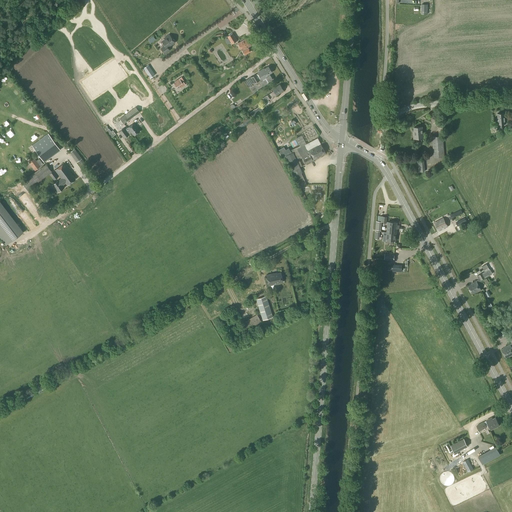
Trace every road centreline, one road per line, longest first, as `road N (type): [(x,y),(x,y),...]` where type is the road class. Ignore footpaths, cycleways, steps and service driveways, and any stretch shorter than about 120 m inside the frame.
road 1 (secondary): [(310,511),(340,140)]
road 2 (secondary): [(511,408),(377,160)]
road 3 (secondary): [(340,140),(243,0)]
road 4 (secondary): [(340,140),(350,0)]
road 5 (tertiary): [(392,118),(417,105),(511,97)]
road 6 (unclassified): [(392,118),(382,104),(386,0)]
